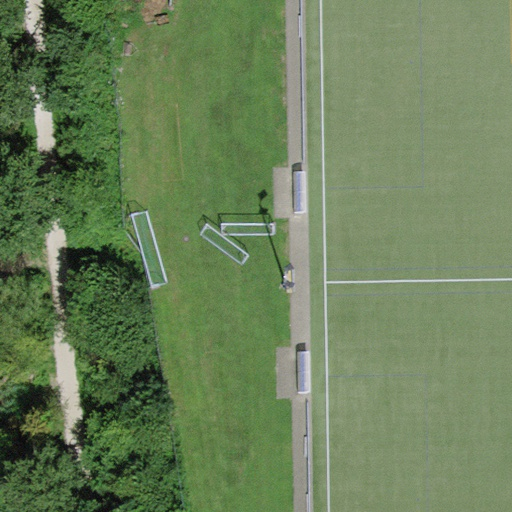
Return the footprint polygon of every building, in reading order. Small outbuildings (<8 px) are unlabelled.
[(134,27),(136,84),(207,81),(204,25),(134,27)] [(141,156),(197,154),(195,102),(139,104),(141,156)] [(149,237),(199,229),(190,180),(141,188),(149,237)] [(248,406),(187,409),(190,466),(252,463),(248,406)] [(267,511),(267,492),(207,495),(207,511),(267,511)]
